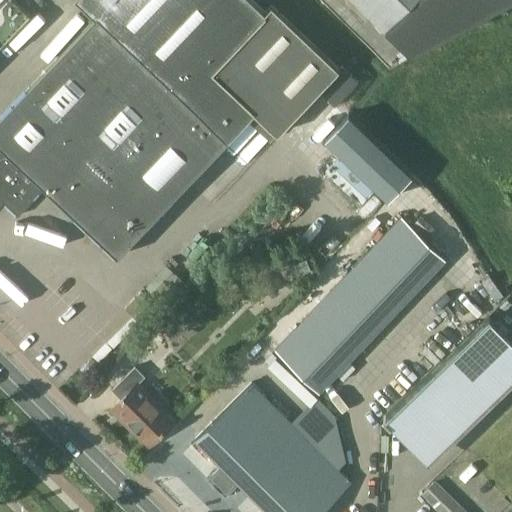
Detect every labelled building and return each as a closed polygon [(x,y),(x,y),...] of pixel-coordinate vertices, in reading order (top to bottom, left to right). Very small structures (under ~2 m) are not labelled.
[(0,0),(0,46),(29,16),(13,0),(0,0)] [(275,136),(332,76),(251,0),(77,0),(101,22),(0,128),(0,205),(2,203),(17,216),(44,188),(113,253),(248,111),(275,136)] [(356,0),(384,28),(411,0),(356,0)] [(349,117),(328,139),(390,196),(408,175),(349,117)] [(334,374),(445,258),(402,216),(290,333),(334,374)] [(237,242),(224,255),(230,261),(243,247),(237,242)] [(313,274),(306,259),(288,267),(294,282),(313,274)] [(158,302),(179,280),(164,266),(143,288),(158,302)] [(141,290),(125,308),(132,315),(149,297),(141,290)] [(57,314),(38,356),(66,369),(85,327),(57,314)] [(424,460),(511,375),(511,344),(489,321),(492,318),(489,315),(383,417),(424,460)] [(154,341),(135,360),(141,367),(161,348),(154,341)] [(148,446),(174,419),(136,382),(144,375),(134,365),(110,389),(120,399),(110,408),(148,446)] [(265,511),(319,511),(351,481),(251,382),(193,439),(265,511)] [(511,511),(511,403),(457,456),(461,456),(511,504),(511,511)] [(466,511),(434,480),(418,495),(435,511),(466,511)]
